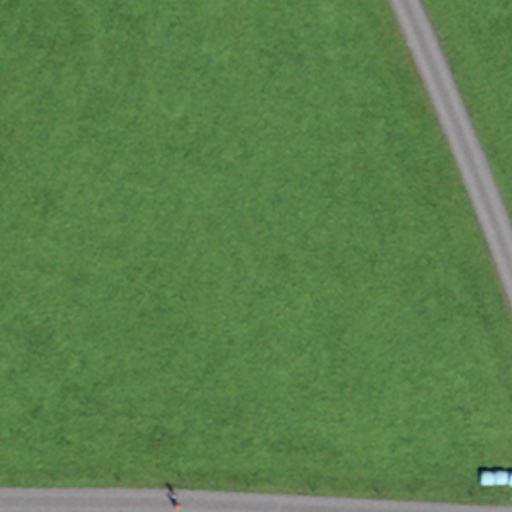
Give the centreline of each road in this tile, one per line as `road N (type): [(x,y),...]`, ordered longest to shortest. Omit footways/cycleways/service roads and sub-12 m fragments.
road 1 (unclassified): [(360,511),(0,503)]
road 2 (unclassified): [(511,269),(404,0)]
